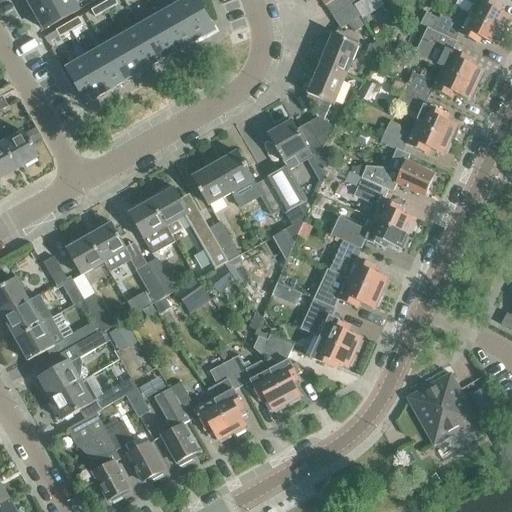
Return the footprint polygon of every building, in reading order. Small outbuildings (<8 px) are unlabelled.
[(26,0),(33,11),(51,0),(26,0)] [(73,0),(51,0),(33,11),(44,30),(79,10),(73,0)] [(109,0),(102,4),(106,11),(117,5),(114,0),(109,0)] [(186,0),(174,7),(194,42),(214,31),(196,0),(186,0)] [(320,0),(325,7),(326,7),(332,17),(354,2),(357,0),(320,0)] [(500,13),(503,8),(487,0),(462,0),(474,6),(469,15),(503,32),(504,30),(506,31),(511,22),(509,20),(510,18),(500,13)] [(341,30),(362,15),(354,2),(332,17),(341,30)] [(106,11),(102,4),(91,11),(95,18),(106,11)] [(157,17),(177,52),(194,42),(174,7),(157,17)] [(502,35),(503,32),(469,15),(463,27),(440,16),(439,20),(426,14),(421,26),(428,29),(455,42),(459,34),(479,44),(481,39),(495,47),(497,44),(499,45),(504,36),(502,35)] [(177,52),(157,17),(139,27),(159,62),(177,52)] [(82,25),(78,18),(67,24),(71,31),(82,25)] [(67,24),(55,31),(59,38),(71,31),(67,24)] [(159,62),(139,27),(121,37),(141,72),(159,62)] [(414,57),(442,70),(476,87),(477,84),(479,85),(484,76),(482,74),(483,72),(469,65),(471,60),(451,50),(455,42),(428,29),(414,57)] [(358,46),(332,35),(320,65),(346,76),(358,46)] [(141,72),(121,37),(104,48),(124,83),(141,72)] [(124,83),(104,48),(86,58),(106,93),(124,83)] [(86,58),(66,69),(86,104),(106,93),(86,58)] [(346,76),(320,65),(308,95),(309,95),(307,101),(319,106),(322,100),(334,105),(346,76)] [(475,89),(476,87),(442,70),(437,80),(422,73),(420,77),(416,75),(410,89),(429,98),(433,90),(452,100),(454,95),(469,102),(470,99),(472,100),(477,90),(475,89)] [(410,89),(407,87),(398,106),(420,116),(416,126),(450,141),(451,139),(454,140),(458,130),(456,129),(457,126),(447,122),(449,116),(426,106),(429,98),(410,89)] [(318,118),(307,124),(322,150),(335,128),(318,118)] [(299,165),(294,157),(308,149),(313,158),(323,151),(322,150),(307,124),(297,130),(292,121),(268,135),(286,167),(265,180),(282,210),(292,227),(281,233),(291,250),(311,208),(289,171),(299,165)] [(449,144),(450,141),(416,126),(411,135),(389,125),(380,144),(397,151),(399,152),(403,143),(407,144),(406,146),(426,155),(429,150),(443,157),(445,154),(447,155),(451,145),(449,144)] [(0,146),(14,171),(35,158),(28,146),(39,139),(33,128),(22,135),(20,131),(8,138),(2,129),(0,129),(0,146)] [(0,178),(14,171),(0,146),(0,178)] [(409,157),(399,152),(397,151),(389,169),(366,168),(362,178),(349,172),(349,174),(378,187),(388,191),(392,193),(396,185),(425,197),(429,188),(431,189),(436,179),(433,178),(434,176),(406,163),(409,157)] [(215,166),(230,192),(252,179),(246,169),(247,168),(245,165),(244,165),(237,153),(215,166)] [(201,195),(202,194),(207,204),(230,192),(215,166),(193,178),(200,191),(198,191),(201,195)] [(378,187),(349,174),(345,181),(358,187),(354,197),(371,205),(366,217),(408,236),(409,234),(411,235),(415,224),(413,223),(414,221),(400,214),(402,209),(384,200),(388,191),(378,187)] [(271,217),(282,210),(265,180),(254,186),(271,217)] [(151,202),(166,228),(171,236),(182,230),(177,221),(189,215),(174,189),(173,189),(172,187),(170,186),(160,192),(159,194),(161,196),(151,202)] [(155,234),(166,228),(151,202),(129,215),(148,249),(159,243),(155,234)] [(202,217),(189,224),(215,270),(228,263),(209,230),(202,217)] [(339,241),(342,242),(360,250),(364,241),(384,250),(386,244),(388,246),(387,248),(398,253),(399,250),(401,251),(402,248),(404,249),(408,241),(406,240),(408,236),(366,217),(360,228),(347,222),(339,241)] [(220,223),(209,230),(228,263),(239,257),(220,223)] [(112,224),(89,237),(104,263),(125,251),(136,271),(149,295),(146,297),(151,306),(165,298),(146,265),(135,245),(126,250),(112,224)] [(89,237),(66,250),(81,276),(104,263),(89,237)] [(386,285),(388,280),(373,273),(376,268),(356,259),(360,250),(342,242),(329,272),(346,280),(381,295),(382,293),(384,294),(388,286),(386,285)] [(56,286),(67,280),(54,257),(43,263),(56,286)] [(165,298),(175,292),(157,259),(146,265),(165,298)] [(357,309),(360,304),(374,310),(375,308),(378,309),(382,298),(380,297),(381,295),(346,280),(329,272),(327,271),(314,300),(333,309),(337,300),(357,309)] [(0,312),(2,317),(28,302),(15,279),(0,287),(0,312)] [(197,281),(177,295),(187,309),(206,296),(197,281)] [(97,325),(108,319),(94,295),(84,301),(95,321),(97,325)] [(2,317),(15,339),(41,324),(41,325),(51,319),(52,319),(39,296),(28,302),(2,317)] [(325,327),(320,338),(355,354),(356,352),(358,353),(362,343),(360,342),(362,338),(347,332),(349,326),(329,317),(333,309),(314,300),(306,319),(325,327)] [(511,314),(511,316),(511,320),(508,328),(501,325),(501,326),(511,331),(511,314)] [(52,359),(67,351),(77,345),(101,332),(97,325),(95,321),(63,339),(51,319),(41,325),(41,324),(15,339),(28,362),(47,351),(52,359)] [(102,334),(101,332),(77,345),(67,351),(73,362),(109,342),(104,333),(102,334)] [(270,335),(267,341),(258,337),(268,342),(266,347),(290,355),(294,346),(270,335)] [(286,363),(290,355),(266,347),(268,342),(258,337),(253,349),(261,356),(281,365),(270,371),(269,372),(286,405),(288,403),(290,406),(299,400),(298,398),(300,397),(293,383),(298,380),(288,362),(286,363)] [(353,356),(355,354),(320,338),(311,359),(336,370),(338,365),(348,369),(349,366),(351,367),(356,357),(353,356)] [(228,356),(223,349),(218,353),(223,359),(228,356)] [(286,405),(269,372),(270,371),(261,362),(251,367),(248,362),(243,364),(239,356),(227,362),(240,387),(249,382),(259,401),(264,399),(272,412),(274,411),(275,413),(285,408),(284,406),(286,405)] [(47,396),(50,400),(81,382),(80,381),(84,380),(87,377),(87,373),(85,369),(81,367),(77,368),(75,371),(69,361),(38,379),(41,386),(38,388),(44,398),(47,396)] [(207,391),(213,401),(231,435),(234,433),(235,435),(244,430),(243,428),(246,427),(241,418),(246,415),(233,392),(241,387),(240,387),(227,362),(208,373),(216,386),(207,391)] [(477,422),(451,374),(407,399),(433,446),(477,422)] [(163,377),(140,386),(144,396),(167,387),(163,377)] [(126,397),(137,391),(131,379),(95,399),(101,410),(125,396),(126,397)] [(93,403),(81,382),(50,400),(61,421),(93,403)] [(217,442),(219,441),(221,443),(230,438),(229,436),(231,435),(213,401),(196,411),(194,407),(180,383),(172,388),(177,397),(175,398),(189,419),(196,416),(207,436),(212,433),(217,442)] [(190,460),(189,458),(197,453),(183,426),(189,423),(187,420),(189,419),(175,398),(177,397),(172,388),(154,397),(169,424),(158,430),(177,464),(179,463),(180,465),(190,460)] [(138,418),(149,412),(137,391),(126,397),(138,418)] [(123,422),(106,431),(96,414),(95,415),(116,452),(125,447),(129,454),(127,455),(142,483),(163,472),(148,444),(138,449),(123,422)] [(116,452),(95,415),(67,431),(77,449),(94,440),(104,458),(116,452)] [(494,439),(505,436),(502,424),(490,427),(494,439)] [(511,464),(511,463),(511,441),(501,448),(511,464)] [(113,462),(93,473),(108,501),(128,490),(113,462)] [(0,511),(12,511),(6,501),(0,504),(0,511)]
